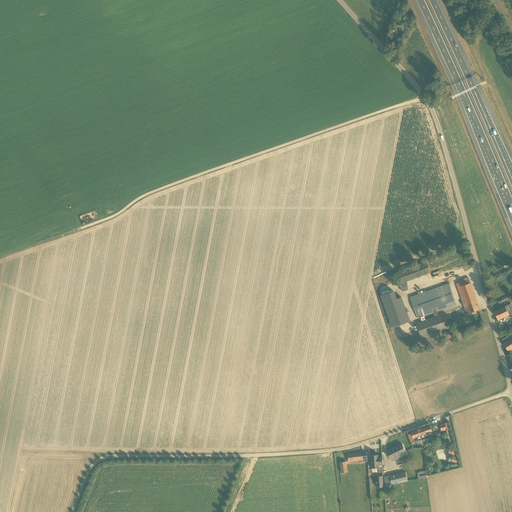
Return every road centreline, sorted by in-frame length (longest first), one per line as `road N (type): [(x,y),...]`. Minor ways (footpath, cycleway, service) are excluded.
road 1 (unclassified): [(75,511),(102,460),(343,452),(508,394)]
road 2 (unclassified): [(104,220),(141,197),(424,100)]
road 3 (unclassified): [(508,394),(424,100)]
road 4 (motorway): [(420,0),(511,208)]
road 5 (motorway): [(511,180),(431,0)]
road 6 (unclassified): [(424,100),(339,0)]
